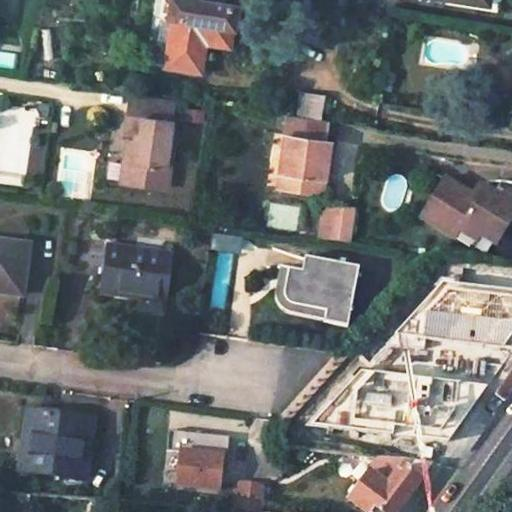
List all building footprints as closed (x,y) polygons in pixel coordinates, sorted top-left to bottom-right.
[(198,0),(171,0),(169,20),(173,20),(169,49),(176,50),(174,68),(203,72),(207,44),(231,47),(237,8),(198,3),(198,0)] [(176,50),(169,49),(166,66),(174,68),(176,50)] [(174,103),(128,96),(123,133),(126,133),(134,135),(127,182),(169,189),(173,171),(165,170),(170,129),(174,103)] [(325,188),(331,143),(324,141),(327,120),(287,114),(278,171),(286,172),(284,188),(319,193),(324,193),(325,188)] [(165,170),(173,171),(178,131),(170,129),(165,170)] [(134,135),(126,133),(119,181),(127,182),(134,135)] [(278,171),(276,187),(284,188),(286,172),(278,171)] [(445,180),(419,220),(455,244),(460,235),(465,228),(481,239),(496,248),(511,224),(511,198),(506,194),(502,200),(499,206),(492,202),(496,196),(479,186),(472,197),(445,180)] [(330,206),(333,189),(325,188),(324,193),(319,193),(317,211),(323,212),(324,205),(330,206)] [(502,200),(496,196),(492,202),(499,206),(502,200)] [(264,226),(296,232),(300,206),(269,201),(264,226)] [(350,246),(356,210),(330,206),(324,205),(323,212),(318,241),(350,246)] [(465,228),(460,235),(476,246),(481,239),(465,228)] [(26,246),(0,242),(0,291),(19,294),(26,246)] [(174,256),(105,246),(99,296),(166,306),(174,256)] [(359,264),(304,257),(302,271),(289,270),(285,296),(287,300),(288,302),(289,303),(292,305),(328,311),(327,322),(351,324),(359,264)] [(511,297),(445,291),(421,317),(420,343),(502,352),(511,337),(511,297)] [(461,384),(376,376),(352,402),(350,428),(443,437),(459,412),(461,384)] [(92,426),(58,421),(59,416),(30,411),(25,436),(35,438),(32,473),(86,480),(92,426)] [(217,491),(220,459),(225,459),(228,438),(167,432),(165,452),(178,454),(174,486),(217,491)] [(35,438),(25,436),(21,471),(32,473),(35,438)] [(347,497),(367,511),(366,511),(392,511),(406,492),(428,462),(377,457),(347,497)] [(232,511),(259,511),(262,488),(233,484),(230,511),(232,511)] [(149,505),(164,506),(165,491),(151,490),(149,505)]
